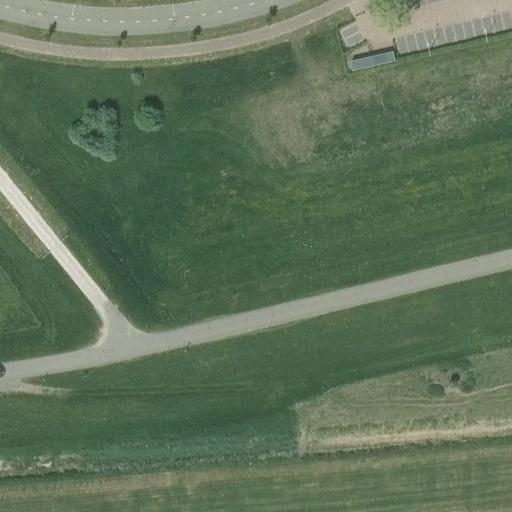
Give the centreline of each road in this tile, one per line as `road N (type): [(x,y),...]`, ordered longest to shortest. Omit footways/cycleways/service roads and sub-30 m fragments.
road 1 (unclassified): [(511,262),(0,373)]
road 2 (unclassified): [(0,5),(123,22),(189,18),(265,0)]
